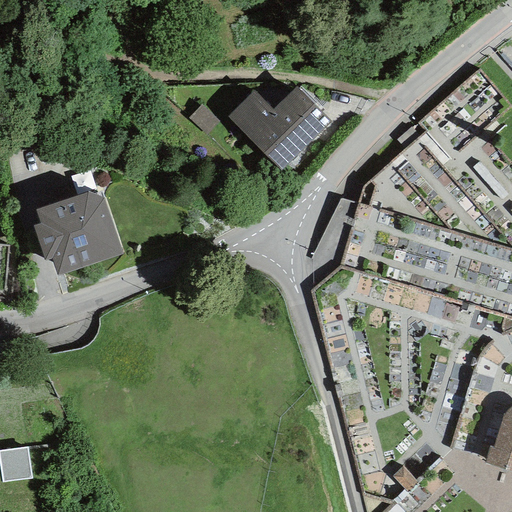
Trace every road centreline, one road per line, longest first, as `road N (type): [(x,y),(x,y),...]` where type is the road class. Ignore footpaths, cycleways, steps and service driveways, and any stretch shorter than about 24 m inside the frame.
road 1 (residential): [(511,16),(397,103),(287,226)]
road 2 (residential): [(287,226),(0,329)]
road 3 (unclassified): [(287,226),(353,511)]
road 4 (motorway): [(400,0),(511,51)]
